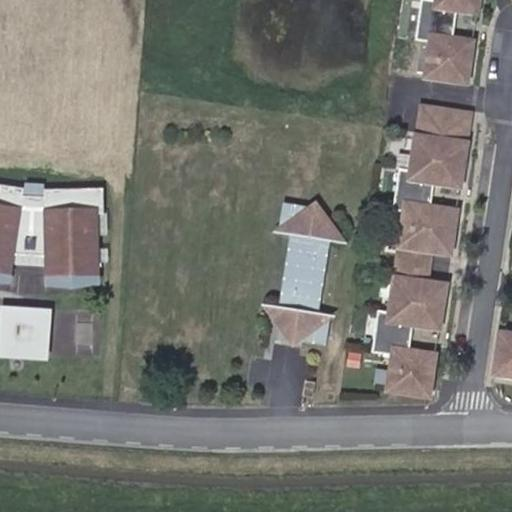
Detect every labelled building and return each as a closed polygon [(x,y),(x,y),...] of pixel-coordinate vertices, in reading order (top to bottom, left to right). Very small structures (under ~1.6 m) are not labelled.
[(422,77),(463,84),(470,42),(459,41),(458,46),(449,45),(450,39),(454,11),(455,5),(464,7),(463,12),(474,14),(476,0),(433,0),(433,1),(427,0),(418,0),(412,40),(427,42),(422,77)] [(413,136),(412,136),(407,171),(395,169),(389,211),(400,212),(385,312),(373,311),(367,352),(388,355),(383,390),(424,397),(431,355),(419,353),(419,359),(404,357),(405,351),(409,325),(410,317),(417,319),(416,326),(435,329),(441,285),(421,282),(426,252),(446,255),(453,211),(434,208),(432,216),(425,215),(427,207),(430,184),(431,176),(438,177),(437,185),(456,188),(463,144),(462,144),(466,114),(418,107),(413,136)] [(438,177),(431,176),(430,184),(437,185),(438,177)] [(91,276),(83,213),(89,212),(86,188),(28,195),(29,202),(9,201),(10,194),(0,192),(0,282),(1,282),(4,261),(34,262),(37,282),(91,276)] [(311,314),(321,240),(295,236),(299,210),(299,207),(275,203),(270,232),(282,234),(271,308),(298,312),(294,338),(294,342),(320,346),(324,316),(311,314)] [(321,240),(307,204),(299,210),(295,236),(321,240)] [(427,207),(425,215),(432,216),(434,208),(427,207)] [(294,338),(298,312),(271,308),(257,306),(284,346),(294,338)] [(417,319),(410,317),(409,325),(416,326),(417,319)] [(39,345),(39,318),(0,318),(0,359),(23,360),(23,352),(31,345),(39,345)] [(511,335),(496,333),(489,375),(511,378),(511,335)] [(39,360),(39,345),(31,345),(23,352),(23,360),(39,360)] [(306,396),(308,382),(300,381),(298,394),(306,396)]
